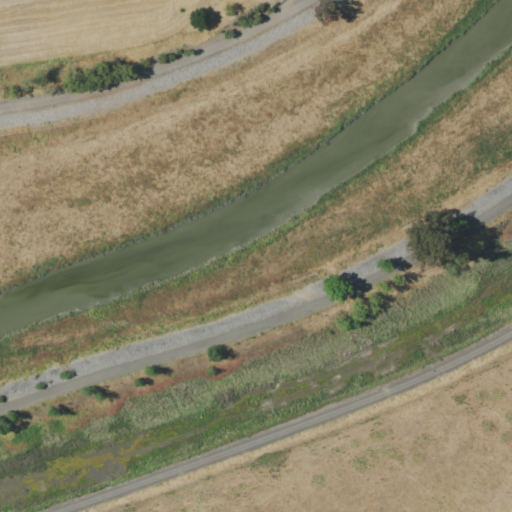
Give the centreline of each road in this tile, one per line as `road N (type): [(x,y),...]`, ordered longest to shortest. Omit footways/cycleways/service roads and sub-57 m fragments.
road 1 (track): [(0,408),(259,327),(371,282),(511,196)]
road 2 (track): [(511,335),(376,397),(58,511)]
road 3 (track): [(302,0),(238,42),(139,83),(0,107)]
